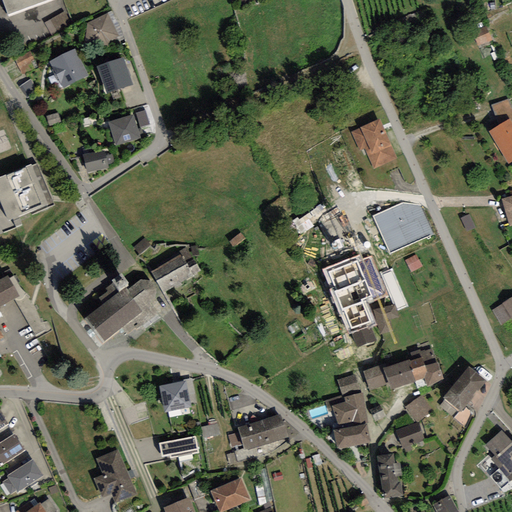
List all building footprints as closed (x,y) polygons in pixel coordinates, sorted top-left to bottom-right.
[(0,0),(8,19),(57,1),(56,0),(0,0)] [(64,12),(44,24),(51,36),(72,24),(64,12)] [(108,14),(87,24),(84,47),(109,48),(109,42),(119,37),(108,14)] [(473,34),(479,49),(494,43),(488,28),(473,34)] [(75,51),(50,63),(63,90),(88,78),(75,51)] [(14,59),(21,74),(37,66),(30,52),(14,59)] [(123,60),(96,69),(106,96),(133,86),(123,60)] [(27,99),(37,95),(32,84),(23,88),(27,99)] [(498,127),(488,132),(508,166),(511,163),(511,107),(508,100),(491,107),(498,127)] [(148,114),(138,115),(141,130),(151,128),(148,114)] [(108,124),(115,148),(141,140),(133,116),(108,124)] [(397,160),(380,121),(352,133),(360,152),(365,150),(374,170),(397,160)] [(83,156),(86,174),(108,169),(104,152),(83,156)] [(54,206),(37,165),(6,177),(23,219),(54,206)] [(511,197),(501,201),(510,233),(511,232),(511,197)] [(188,252),(151,275),(163,295),(200,272),(188,252)] [(416,256),(405,262),(411,273),(422,267),(416,256)] [(359,261),(326,274),(333,294),(332,294),(341,318),(343,317),(350,334),(351,334),(357,351),(376,344),(370,328),(373,327),(365,305),(374,302),(373,299),(383,295),(370,261),(360,265),(359,261)] [(393,276),(383,280),(394,306),(395,306),(396,309),(405,306),(393,276)] [(104,307),(86,320),(104,345),(143,314),(140,311),(155,299),(156,289),(150,283),(140,282),(129,290),(121,278),(105,290),(108,293),(98,300),(104,307)] [(0,282),(0,309),(19,299),(8,279),(0,282)] [(511,298),(492,311),(501,326),(511,318),(511,298)] [(396,309),(395,306),(394,306),(371,314),(379,337),(395,332),(391,321),(399,319),(396,309)] [(413,363),(409,365),(415,383),(423,380),(427,389),(443,382),(432,349),(421,353),(420,351),(410,354),(413,363)] [(409,365),(408,363),(388,370),(386,364),(363,372),(369,391),(388,385),(391,393),(416,385),(415,383),(409,365)] [(443,401),(461,415),(486,383),(468,369),(443,401)] [(356,374),(338,379),(342,396),(360,391),(356,374)] [(186,383),(159,389),(165,415),(192,409),(186,383)] [(345,403),(331,408),(335,427),(349,424),(350,426),(368,422),(363,394),(344,399),(345,403)] [(432,412),(421,396),(405,407),(416,423),(432,412)] [(0,431),(9,426),(0,412),(0,431)] [(237,429),(245,453),(288,440),(280,416),(237,429)] [(418,424),(396,432),(402,450),(425,442),(418,424)] [(204,440),(221,437),(219,426),(202,429),(204,440)] [(367,427),(334,434),(337,452),(371,445),(367,427)] [(511,441),(511,442),(501,432),(485,447),(491,454),(479,466),(501,490),(509,482),(510,483),(511,481),(511,441)] [(0,468),(25,453),(14,437),(0,445),(0,468)] [(159,445),(161,459),(169,457),(169,460),(199,454),(196,438),(159,445)] [(137,496),(118,451),(96,460),(103,477),(95,481),(103,500),(111,497),(115,505),(137,496)] [(393,456),(377,459),(383,502),(403,499),(401,484),(398,484),(397,479),(402,478),(400,465),(395,466),(393,456)] [(32,461),(7,478),(8,480),(2,484),(10,496),(16,492),(18,495),(43,477),(32,461)] [(282,472),(272,475),(274,483),(284,480),(282,472)] [(241,480),(211,493),(218,511),(227,511),(251,502),(241,480)] [(458,511),(449,497),(432,506),(435,511),(458,511)] [(55,511),(57,511),(49,499),(40,505),(40,504),(34,508),(30,503),(17,511),(55,511)] [(162,510),(162,511),(193,511),(188,499),(162,510)]
